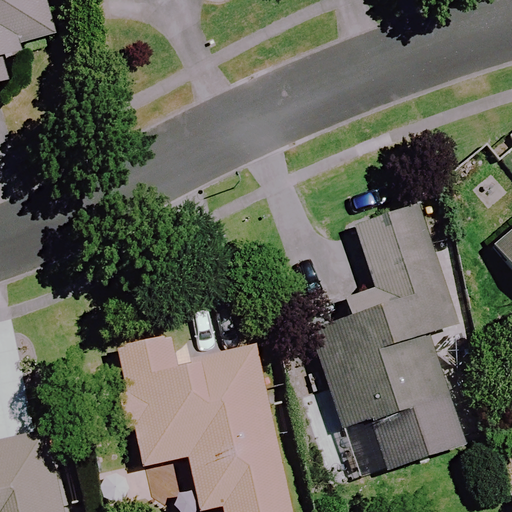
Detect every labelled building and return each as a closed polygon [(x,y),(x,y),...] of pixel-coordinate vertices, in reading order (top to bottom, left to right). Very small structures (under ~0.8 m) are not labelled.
[(0,0),(0,87),(11,84),(2,53),(57,38),(46,0),(0,0)] [(458,329),(419,208),(355,228),(376,294),(347,304),(352,321),(311,334),(358,483),(463,450),(428,339),(458,329)] [(511,235),(490,257),(511,278),(511,235)] [(183,368),(176,337),(114,351),(141,471),(187,460),(199,511),(290,511),(254,352),(183,368)] [(0,447),(0,511),(61,511),(43,437),(0,447)]
